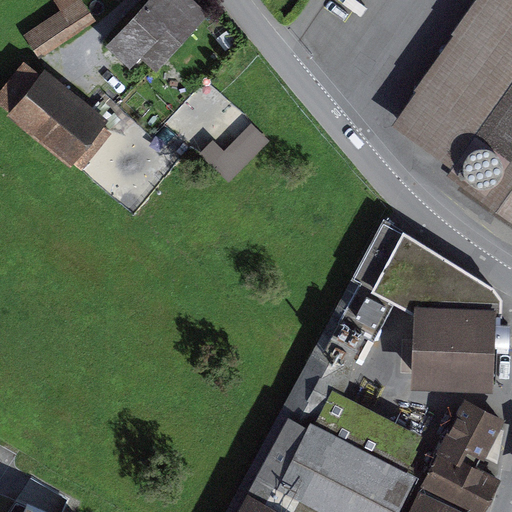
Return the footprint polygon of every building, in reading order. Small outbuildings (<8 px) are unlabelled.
[(87,0),(55,0),(62,11),(27,34),(42,56),(100,18),(87,0)] [(210,7),(202,0),(148,0),(109,46),(132,65),(142,53),(159,67),(210,7)] [(511,0),(483,0),(391,130),(511,215),(511,0)] [(38,71),(22,59),(0,87),(0,93),(10,102),(7,106),(77,161),(113,117),(45,63),(38,71)] [(416,371),(497,377),(502,293),(495,283),(405,228),(374,285),(420,310),(416,371)] [(391,511),(412,473),(401,467),(417,436),(330,392),(275,500),(260,492),(250,511),(391,511)] [(505,418),(469,398),(425,480),(485,511),(507,469),(484,457),(505,418)] [(463,511),(419,491),(408,511),(463,511)]
